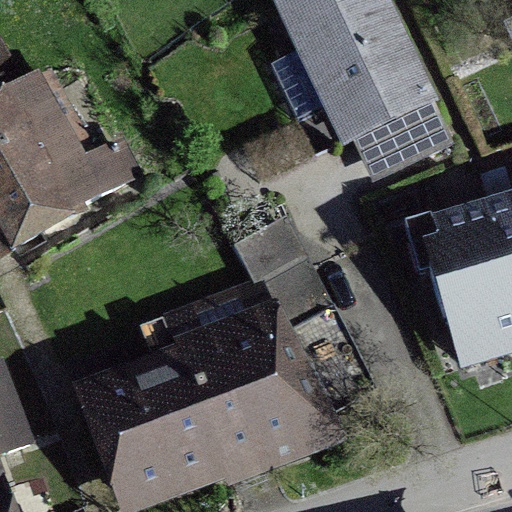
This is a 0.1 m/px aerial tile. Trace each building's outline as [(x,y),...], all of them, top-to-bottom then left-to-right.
[(278,0),(345,147),(433,108),(384,0),(278,0)] [(0,268),(149,195),(126,150),(104,161),(68,87),(37,102),(0,33),(0,268)] [(511,199),(414,229),(456,368),(511,351),(511,199)] [(333,433),(275,275),(161,317),(168,336),(81,368),(132,507),(333,433)] [(0,443),(22,435),(0,380),(0,443)] [(0,511),(21,511),(0,457),(0,511)]
